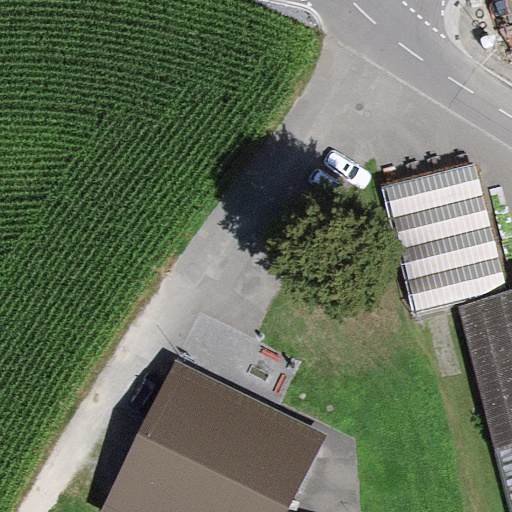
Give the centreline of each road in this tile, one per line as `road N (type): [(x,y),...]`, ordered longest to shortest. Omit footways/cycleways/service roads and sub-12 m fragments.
road 1 (track): [(361,8),(344,76),(95,402),(35,511)]
road 2 (residential): [(511,116),(361,8)]
